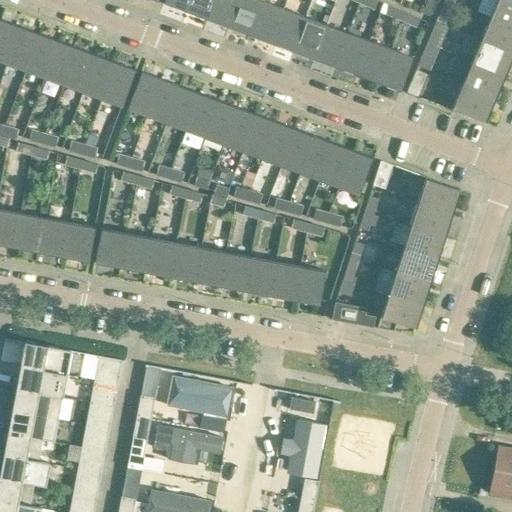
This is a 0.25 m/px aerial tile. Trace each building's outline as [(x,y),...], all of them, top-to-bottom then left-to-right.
[(186,11),(189,0),(164,0),(164,3),(186,11)] [(214,0),(189,0),(186,11),(207,19),(214,0)] [(214,0),(207,19),(228,27),(238,0),(214,0)] [(263,0),(261,0),(238,0),(228,27),(250,35),(263,0)] [(263,0),(250,35),(271,43),(284,8),(263,0)] [(378,1),(376,0),(360,0),(359,3),(374,9),(378,1)] [(437,0),(427,0),(422,13),(428,15),(433,13),(438,0),(437,0)] [(447,0),(444,0),(439,14),(447,18),(454,3),(447,0)] [(511,27),(511,1),(509,0),(496,0),(489,17),(511,27)] [(401,21),(405,12),(389,6),(386,14),(401,21)] [(305,16),(284,8),(271,43),(292,51),(305,16)] [(420,19),(405,12),(401,21),(416,27),(420,19)] [(305,16),(292,51),(314,59),(327,24),(305,16)] [(511,27),(489,17),(480,40),(511,53),(511,27)] [(20,26),(1,19),(0,22),(0,61),(6,64),(20,26)] [(433,28),(427,43),(435,47),(440,49),(449,27),(444,25),(436,21),(433,28)] [(348,32),(327,24),(314,59),(335,67),(348,32)] [(40,34),(20,26),(6,64),(25,71),(40,34)] [(348,32),(335,67),(357,75),(370,40),(348,32)] [(59,41),(40,34),(25,71),(45,78),(59,41)] [(392,48),(370,40),(357,75),(379,83),(392,48)] [(505,76),(511,58),(511,53),(480,40),(471,62),(505,76)] [(78,48),(59,41),(45,78),(64,86),(78,48)] [(440,49),(435,47),(427,43),(417,65),(431,71),(440,49)] [(95,54),(78,48),(64,86),(83,93),(97,55),(95,54)] [(379,83),(400,91),(413,56),(392,48),(379,83)] [(117,62),(97,55),(83,93),(95,97),(102,100),(117,62)] [(136,69),(117,62),(102,100),(121,107),(122,107),(136,69)] [(471,62),(461,84),(495,98),(505,76),(471,62)] [(406,93),(418,97),(428,74),(416,69),(406,93)] [(128,109),(147,116),(161,79),(141,71),(127,109),(128,109)] [(180,86),(161,79),(147,116),(166,123),(180,86)] [(485,122),(495,98),(461,84),(451,109),(449,108),(449,109),(467,116),(467,115),(485,122)] [(199,93),(180,86),(166,123),(185,131),(199,93)] [(218,100),(199,93),(185,131),(204,138),(218,100)] [(238,107),(218,100),(204,138),(224,145),(238,107)] [(257,114),(238,107),(224,145),(243,152),(257,114)] [(276,121),(257,114),(243,152),(262,159),(276,121)] [(295,129),(276,121),(262,159),(281,166),(295,129)] [(19,130),(5,126),(3,135),(10,137),(16,139),(17,136),(19,130)] [(315,136),(295,129),(281,166),(301,174),(315,136)] [(42,143),(45,134),(31,130),(29,139),(42,143)] [(10,137),(3,135),(0,134),(0,145),(7,147),(10,137)] [(58,137),(45,134),(42,143),(56,147),(58,137)] [(334,143),(315,136),(301,174),(320,181),(334,143)] [(81,154),(84,145),(71,141),(68,150),(81,154)] [(16,151),(31,155),(33,147),(18,142),(16,151)] [(353,150),(334,143),(320,181),(339,188),(353,150)] [(95,158),(95,156),(97,148),(95,148),(84,145),(81,154),(95,158)] [(49,151),(33,147),(31,155),(47,160),(49,151)] [(372,157),(353,150),(339,188),(358,195),(359,194),(372,157)] [(129,167),(132,158),(118,154),(116,164),(129,167)] [(64,165),(80,169),(82,160),(66,156),(64,165)] [(145,162),(132,158),(129,167),(142,171),(145,162)] [(98,165),(82,160),(80,169),(95,173),(96,173),(98,165)] [(381,160),(373,185),(385,189),(388,178),(392,168),(393,165),(381,160)] [(156,175),(169,178),(171,169),(158,165),(156,175)] [(199,166),(197,176),(210,180),(213,170),(199,166)] [(392,168),(388,178),(397,181),(400,171),(392,168)] [(185,173),(171,169),(169,178),(182,182),(185,173)] [(120,180),(136,185),(138,176),(123,172),(120,180)] [(154,181),(138,176),(136,185),(152,189),(154,181)] [(194,185),(207,189),(210,180),(197,176),(194,185)] [(425,177),(417,203),(452,215),(460,190),(441,184),(442,183),(424,176),(423,177),(425,177)] [(169,194),(185,198),(187,190),(171,185),(169,194)] [(227,197),(227,194),(229,189),(216,185),(214,191),(213,193),(227,197)] [(233,196),(246,200),(249,191),(236,187),(233,196)] [(203,194),(187,190),(185,198),(200,203),(203,194)] [(262,194),(249,191),(246,200),(260,204),(262,194)] [(212,194),(211,197),(209,203),(224,207),(226,200),(227,197),(213,193),(213,194),(212,194)] [(369,196),(364,212),(373,215),(378,199),(369,196)] [(287,211),(289,202),(276,198),(273,208),(287,211)] [(303,206),(289,202),(287,211),(301,215),(303,206)] [(445,237),(452,215),(417,203),(409,226),(445,237)] [(258,219),(260,210),(244,206),(242,214),(258,219)] [(0,209),(0,244),(17,248),(23,214),(0,209)] [(313,219),(327,222),(329,213),(315,209),(313,219)] [(276,215),(260,210),(258,219),(273,223),(276,215)] [(364,212),(359,228),(368,230),(370,225),(379,228),(382,217),(373,215),(364,212)] [(343,217),(329,213),(327,222),(340,226),(343,217)] [(23,214),(17,248),(42,252),(48,218),(23,214)] [(48,218),(42,252),(67,257),(73,223),(48,218)] [(291,228),(307,232),(309,224),(293,220),(291,228)] [(73,223),(67,257),(89,261),(95,227),(73,223)] [(324,228),(309,224),(307,232),(322,236),(324,228)] [(437,260),(445,237),(409,226),(402,249),(437,260)] [(102,229),(101,228),(95,262),(122,268),(129,234),(102,229)] [(122,268),(147,272),(154,238),(129,234),(122,268)] [(179,243),(154,238),(147,272),(172,277),(179,243)] [(364,244),(355,241),(350,257),(359,260),(364,244)] [(172,277),(197,282),(204,248),(179,243),(172,277)] [(229,252),(204,248),(197,282),(222,286),(229,252)] [(430,283),(437,260),(402,249),(395,272),(430,283)] [(222,286),(247,291),(254,257),(229,252),(222,286)] [(278,262),(254,257),(247,291),(272,296),(278,262)] [(353,276),(359,260),(350,257),(345,273),(353,276)] [(272,296),(297,301),(303,266),(278,262),(272,296)] [(326,271),(303,266),(297,301),(319,305),(320,300),(326,271)] [(423,306),(430,283),(395,272),(388,295),(423,306)] [(354,284),(343,280),(339,292),(350,296),(354,284)] [(416,328),(423,306),(388,295),(381,315),(377,328),(394,331),(397,322),(416,328)] [(332,319),(373,327),(375,316),(365,314),(366,308),(336,302),(332,319)] [(25,342),(20,366),(67,375),(71,350),(25,342)] [(98,358),(95,373),(119,377),(122,362),(124,363),(124,361),(99,356),(98,358)] [(62,397),(67,375),(20,366),(16,388),(62,397)] [(147,367),(142,395),(154,397),(160,368),(147,366),(147,367)] [(93,385),(117,389),(119,377),(95,373),(93,385)] [(174,381),(171,398),(176,399),(174,409),(197,413),(199,404),(230,409),(233,392),(174,381)] [(117,389),(93,385),(91,396),(91,397),(115,402),(117,389)] [(16,388),(12,410),(58,419),(69,421),(73,399),(62,397),(16,388)] [(140,395),(136,416),(151,419),(155,397),(154,397),(142,395),(141,395),(140,395)] [(115,402),(91,397),(89,409),(112,414),(115,402)] [(86,421),(110,426),(112,414),(89,409),(86,421)] [(12,410),(7,433),(42,440),(53,442),(53,441),(54,441),(58,419),(12,410)] [(168,411),(166,419),(196,424),(198,417),(168,411)] [(147,440),(151,419),(136,416),(132,438),(133,438),(147,440)] [(110,426),(86,421),(84,433),(84,434),(108,438),(110,426)] [(307,476),(316,429),(303,427),(295,473),(307,476)] [(222,458),(225,442),(172,432),(166,463),(196,469),(199,454),(222,458)] [(7,433),(3,455),(38,462),(42,440),(7,433)] [(105,450),(108,438),(84,434),(82,445),(82,446),(105,450)] [(105,450),(82,446),(80,457),(79,458),(103,462),(105,450)] [(499,446),(490,493),(491,494),(492,490),(511,493),(511,452),(500,450),(500,446),(499,446)] [(3,455),(0,472),(0,477),(34,484),(45,487),(46,486),(50,464),(38,462),(3,455)] [(77,470),(101,475),(103,462),(79,458),(77,470)] [(75,482),(99,487),(101,475),(77,470),(75,482)] [(30,506),(34,484),(0,477),(0,500),(29,507),(30,506)] [(300,499),(300,500),(315,502),(319,481),(318,481),(304,478),(300,499)] [(73,494),(73,495),(96,499),(99,487),(75,482),(73,494)] [(125,482),(122,496),(136,499),(138,484),(125,482)] [(70,507),(94,511),(96,499),(73,495),(70,506),(70,507)] [(209,511),(211,505),(158,495),(155,511),(209,511)] [(121,496),(118,511),(133,511),(136,499),(122,496),(121,496)] [(40,511),(41,509),(29,507),(0,500),(0,511),(40,511)] [(312,511),(315,502),(300,500),(298,511),(312,511)]
